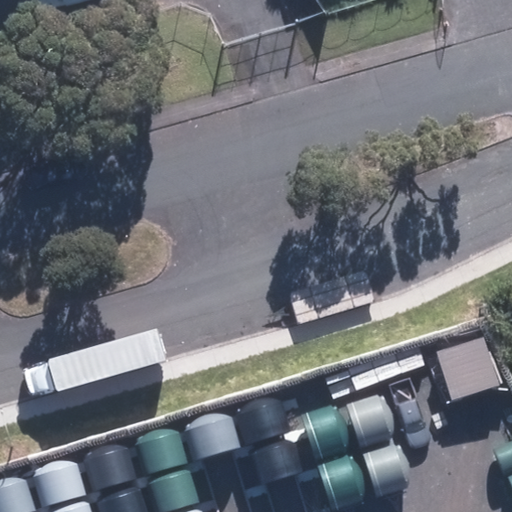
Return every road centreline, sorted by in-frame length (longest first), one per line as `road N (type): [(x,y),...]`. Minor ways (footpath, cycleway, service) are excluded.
road 1 (residential): [(511,197),(303,290),(0,378)]
road 2 (residential): [(0,215),(511,80)]
